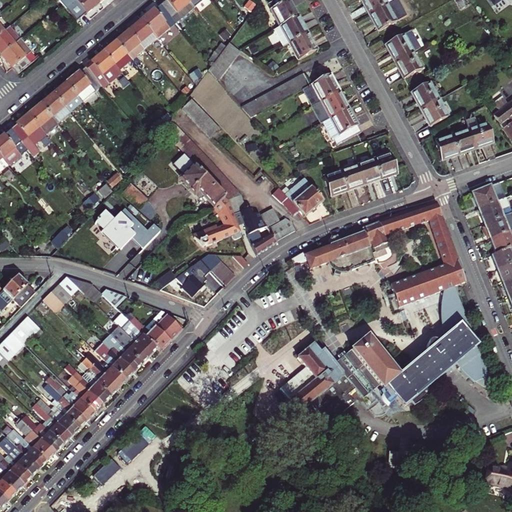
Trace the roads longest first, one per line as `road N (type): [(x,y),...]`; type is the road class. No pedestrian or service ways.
road 1 (residential): [(207,321),(24,511)]
road 2 (residential): [(431,192),(291,243),(207,321)]
road 3 (residential): [(330,0),(431,192)]
road 4 (residential): [(0,265),(54,267),(207,321)]
road 5 (residential): [(511,376),(438,190)]
road 6 (residential): [(13,103),(136,0)]
